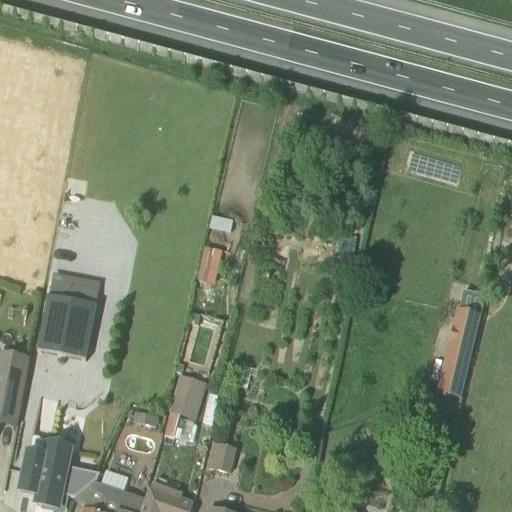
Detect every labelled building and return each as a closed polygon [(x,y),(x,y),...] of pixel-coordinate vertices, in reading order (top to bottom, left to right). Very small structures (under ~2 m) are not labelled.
[(232,223),(211,218),(209,230),(230,235),(232,223)] [(214,254),(204,251),(196,281),(207,284),(214,254)] [(86,363),(97,308),(49,298),(37,353),(86,363)] [(190,326),(197,328),(199,319),(192,317),(190,326)] [(462,400),(475,343),(480,325),(458,320),(440,395),(462,400)] [(0,426),(1,424),(17,427),(30,366),(0,359),(0,426)] [(184,369),(179,368),(176,376),(182,377),(184,369)] [(178,386),(169,415),(170,415),(180,419),(195,423),(205,395),(178,386)] [(159,417),(134,415),(133,426),(157,429),(159,417)] [(180,419),(170,415),(164,439),(174,442),(180,419)] [(29,455),(21,494),(38,498),(36,507),(42,508),(59,511),(62,498),(69,500),(75,501),(96,484),(98,483),(100,477),(68,470),(72,452),(49,447),(46,459),(29,455)] [(230,476),(236,453),(214,447),(208,471),(230,476)] [(140,511),(142,507),(144,501),(96,484),(75,501),(83,511),(140,511)] [(192,511),(194,508),(151,493),(143,511),(192,511)]
